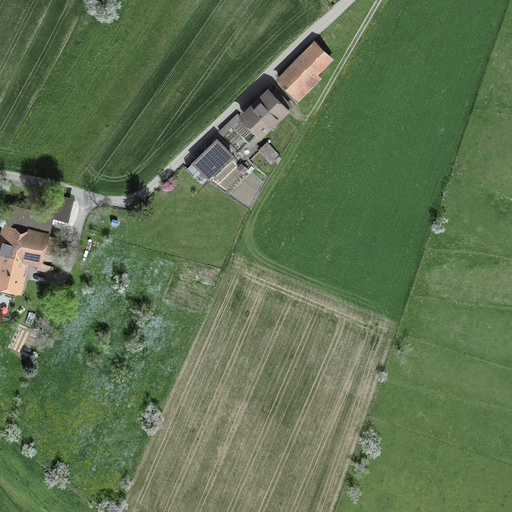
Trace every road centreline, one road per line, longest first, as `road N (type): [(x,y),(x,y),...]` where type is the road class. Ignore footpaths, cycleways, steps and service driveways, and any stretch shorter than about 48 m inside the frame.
road 1 (residential): [(347,0),(146,191),(118,201),(86,194)]
road 2 (track): [(311,113),(378,0)]
